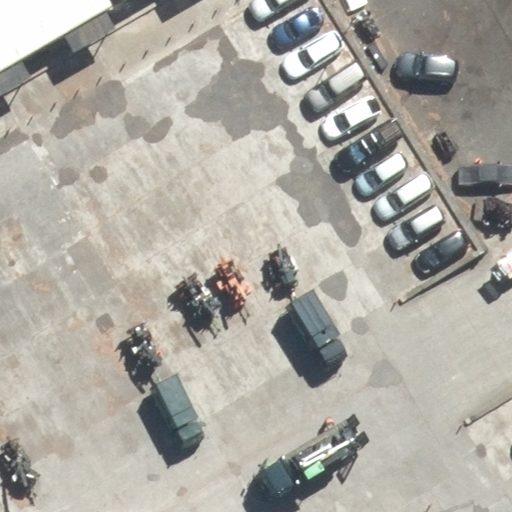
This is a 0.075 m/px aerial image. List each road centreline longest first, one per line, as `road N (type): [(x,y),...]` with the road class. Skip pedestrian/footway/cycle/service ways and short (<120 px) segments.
road 1 (unknown): [(390,360),(301,193),(269,156),(223,138),(124,136),(75,145),(0,177)]
road 2 (unknown): [(390,360),(163,511)]
road 3 (unknown): [(478,511),(390,360)]
road 4 (unknown): [(511,330),(480,330),(390,360)]
